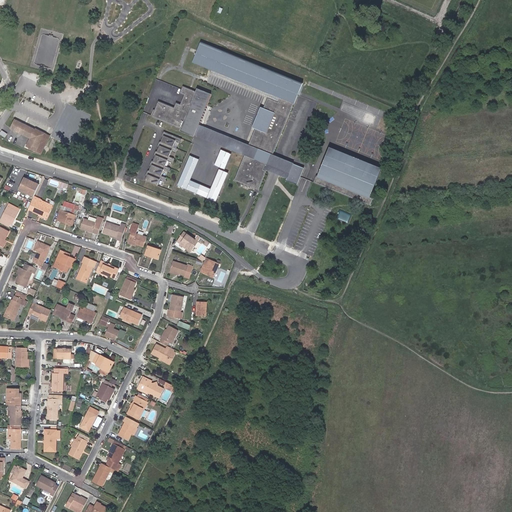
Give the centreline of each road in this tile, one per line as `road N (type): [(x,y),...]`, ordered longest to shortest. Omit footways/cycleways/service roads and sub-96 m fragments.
road 1 (residential): [(0,290),(28,224),(129,258),(165,286),(138,359)]
road 2 (residential): [(78,482),(32,456),(40,335)]
road 3 (residential): [(138,359),(78,482)]
road 4 (unknown): [(123,170),(139,171),(148,156),(156,128),(143,122),(152,100),(172,98)]
